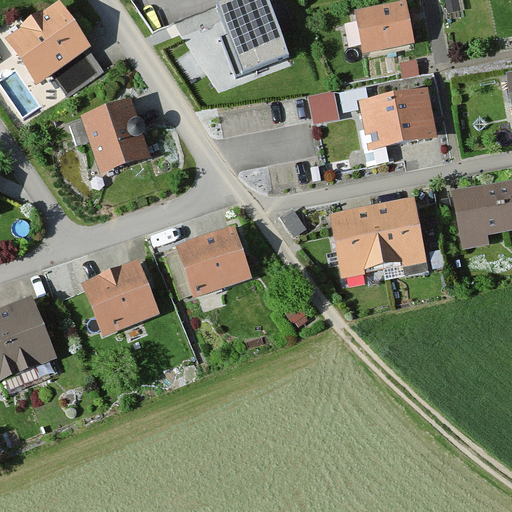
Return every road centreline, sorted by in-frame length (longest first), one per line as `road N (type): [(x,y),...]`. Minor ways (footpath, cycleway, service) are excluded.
road 1 (residential): [(511,158),(255,206)]
road 2 (track): [(511,483),(373,364),(336,321)]
road 3 (residential): [(238,183),(104,0)]
road 4 (residential): [(82,238),(238,183)]
road 5 (residential): [(336,321),(255,206)]
road 6 (residential): [(82,238),(0,131)]
